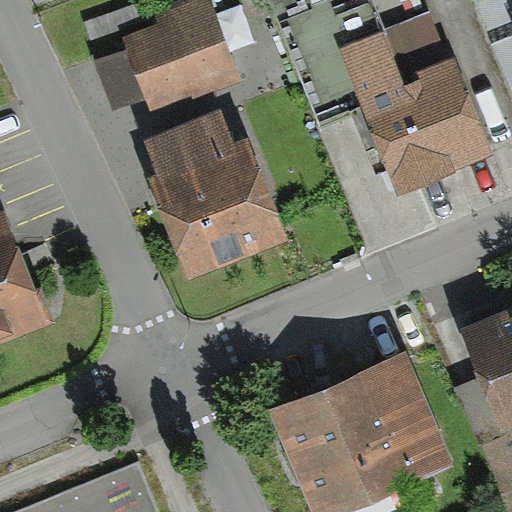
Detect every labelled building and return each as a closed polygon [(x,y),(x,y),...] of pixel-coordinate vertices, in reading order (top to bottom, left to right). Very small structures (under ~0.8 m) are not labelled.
[(215,87),(246,75),(217,0),(172,0),(150,9),(154,18),(124,29),(128,39),(93,53),(113,105),(146,92),(151,104),(213,80),(215,87)] [(399,180),(496,142),(457,43),(446,48),(429,5),(388,22),(379,0),(272,0),(321,122),(355,108),(377,162),(390,157),(399,180)] [(189,263),(291,222),(250,122),(235,128),(223,97),(146,129),(158,158),(148,162),(189,263)] [(0,323),(50,304),(5,191),(0,192),(0,174),(2,173),(0,167),(0,323)] [(511,293),(463,314),(486,369),(457,381),(482,439),(511,425),(511,293)] [(270,395),(319,509),(455,451),(406,337),(270,395)] [(511,425),(482,439),(504,487),(511,483),(511,425)]
